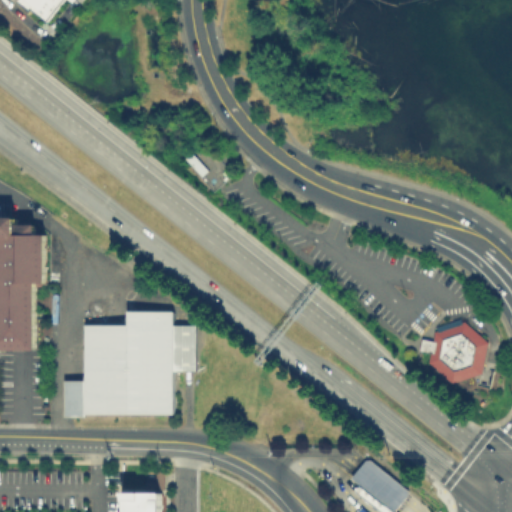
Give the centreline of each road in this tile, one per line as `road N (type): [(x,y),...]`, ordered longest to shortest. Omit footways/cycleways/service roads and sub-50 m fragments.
road 1 (primary): [(0,123),(451,480),(501,498)]
road 2 (primary): [(325,327),(0,69)]
road 3 (tertiary): [(195,0),(218,86),(266,144),(323,182),(423,213)]
road 4 (primary): [(501,498),(477,446),(325,327)]
road 5 (secondary): [(48,440),(185,443),(234,456)]
